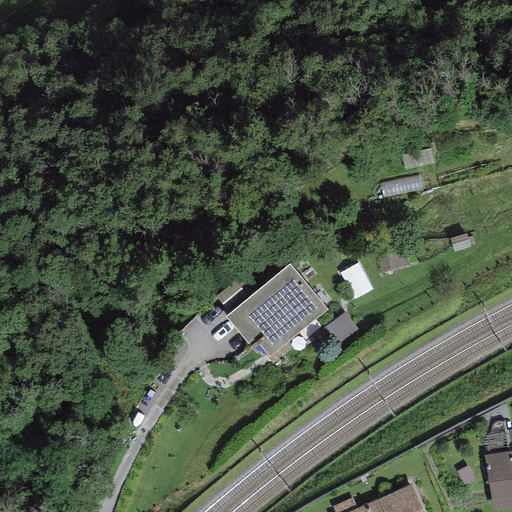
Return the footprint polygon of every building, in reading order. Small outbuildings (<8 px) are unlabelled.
[(466,233),(449,238),(453,253),(470,248),(466,233)] [(405,248),(375,257),(380,274),(410,265),(405,248)] [(364,261),(345,267),(355,298),(374,292),(364,261)] [(230,314),(225,318),(252,350),(259,345),(270,357),(327,309),(290,264),(248,299),(230,314)] [(248,299),(233,282),(216,297),(230,314),(248,299)] [(362,335),(344,313),(322,331),(340,353),(362,335)] [(484,456),(493,511),(511,507),(511,429),(508,431),(511,452),(484,456)] [(467,466),(457,472),(464,485),(474,479),(467,466)] [(423,511),(411,484),(357,509),(352,497),(332,506),(334,511),(423,511)]
